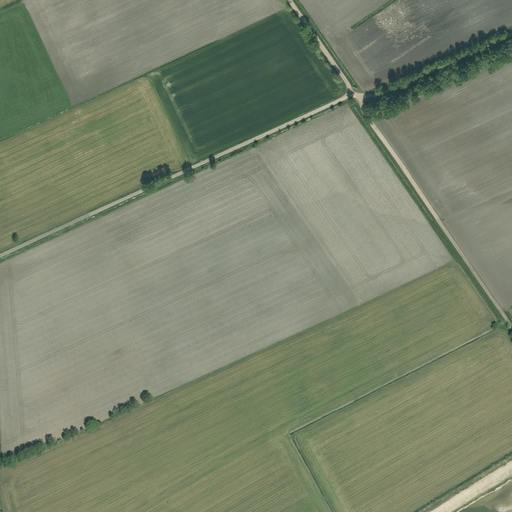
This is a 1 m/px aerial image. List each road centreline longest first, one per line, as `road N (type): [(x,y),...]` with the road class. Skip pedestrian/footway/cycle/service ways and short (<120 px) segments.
road 1 (track): [(511,326),(290,0)]
road 2 (residential): [(0,255),(352,94)]
road 3 (track): [(352,94),(378,95),(511,35)]
